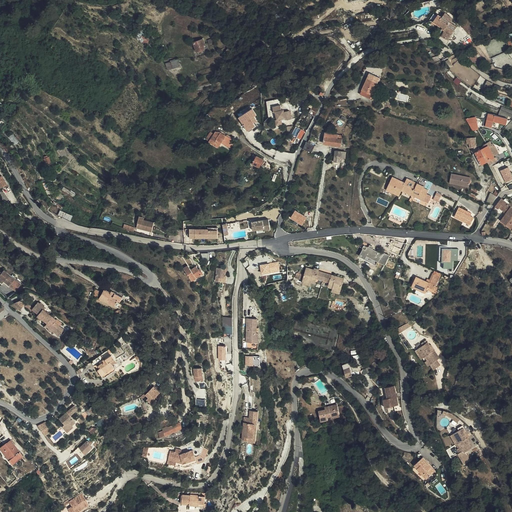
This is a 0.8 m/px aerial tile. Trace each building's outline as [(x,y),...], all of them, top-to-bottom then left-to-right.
[(441,31),(448,36),(454,26),(448,22),(451,18),(442,12),(438,17),(434,14),(429,22),(442,29),(441,31)] [(190,43),(192,48),(199,46),(201,45),(199,40),(190,43)] [(226,52),(224,51),(217,60),(220,62),(225,56),(226,52)] [(457,55),(446,61),(449,66),(460,60),(457,55)] [(175,60),(168,62),(170,70),(178,67),(175,60)] [(170,70),(168,62),(161,64),(164,72),(170,70)] [(367,78),(376,83),(378,79),(369,74),(367,78)] [(369,95),(376,83),(367,78),(360,89),(369,95)] [(482,93),(489,95),(494,83),(487,80),(482,93)] [(367,98),(369,95),(360,89),(358,93),(367,98)] [(511,112),(511,107),(500,104),(498,109),(511,114),(511,112)] [(306,114),(312,117),(316,107),(311,105),(306,114)] [(239,116),(248,130),(257,125),(255,122),(261,118),(253,106),(239,116)] [(274,111),(271,111),(271,112),(273,112),(274,120),(272,120),(272,125),(278,125),(278,119),(282,119),(282,121),(287,121),(286,113),(279,113),(278,110),(274,111)] [(507,116),(487,111),(486,118),(504,124),(507,116)] [(473,131),(479,129),(476,116),(466,119),(473,131)] [(294,137),(299,140),(302,133),(297,130),(294,137)] [(220,139),(221,136),(212,131),(210,136),(207,135),(203,142),(206,143),(205,145),(210,147),(214,140),(218,142),(220,139)] [(335,138),(336,132),(320,131),(319,142),(340,145),(340,139),(335,138)] [(230,141),(221,136),(220,139),(229,144),(230,141)] [(473,139),(464,138),(464,144),(466,144),(467,149),(472,149),(473,139)] [(304,143),(301,149),(310,154),(313,148),(312,147),(314,142),(308,139),(306,144),(304,143)] [(483,144),(490,155),(496,151),(491,142),(487,144),(485,141),(476,146),(477,148),(483,144)] [(489,158),(492,163),(494,161),(490,155),(483,144),(477,148),(485,160),(489,158)] [(478,165),(485,160),(477,148),(472,151),(470,153),(478,165)] [(336,150),(335,156),(334,162),(341,163),(342,158),(346,158),(347,151),(341,150),(336,150)] [(52,163),(49,155),(44,157),(47,165),(52,163)] [(250,164),(258,168),(262,161),(254,157),(252,162),(251,163),(250,164)] [(511,174),(509,167),(502,170),(506,181),(511,178),(511,174)] [(467,185),(468,176),(450,172),(449,181),(467,185)] [(402,187),(404,182),(391,176),(386,188),(398,194),(401,190),(402,187)] [(412,192),(416,183),(406,178),(404,182),(402,187),(412,192)] [(422,185),(416,183),(412,192),(411,195),(428,203),(432,196),(425,193),(427,189),(422,187),(422,185)] [(442,194),(437,192),(433,200),(438,202),(442,194)] [(491,192),(487,200),(493,204),(497,195),(491,192)] [(499,198),(493,206),(496,209),(498,207),(504,212),(498,220),(507,228),(511,224),(511,223),(511,209),(504,203),(506,201),(503,198),(501,199),(499,198)] [(472,213),(460,207),(455,217),(471,224),(474,217),(471,215),(472,213)] [(58,215),(71,220),(73,215),(60,210),(58,215)] [(306,216),(295,210),(291,217),(302,223),(306,216)] [(397,225),(399,221),(389,216),(387,220),(397,225)] [(140,220),(135,219),(133,229),(148,233),(151,223),(140,220)] [(245,228),(244,222),(226,224),(226,231),(245,228)] [(267,234),(266,226),(261,227),(261,224),(248,227),(249,234),(252,234),(261,232),(261,235),(267,234)] [(219,229),(190,229),(190,238),(219,238),(219,229)] [(376,263),(383,266),(388,256),(381,253),(380,255),(370,249),(371,246),(367,245),(366,247),(361,245),(360,248),(362,249),(358,257),(374,266),(376,263)] [(458,259),(458,248),(453,248),(453,246),(441,246),(440,261),(443,261),(443,267),(453,267),(453,259),(458,259)] [(262,273),(280,272),(280,262),(261,263),(262,273)] [(214,281),(224,282),(224,276),(223,275),(223,268),(214,268),(214,281)] [(321,283),(324,273),(318,271),(312,270),(305,268),(303,275),(301,280),(309,283),(320,286),(321,283)] [(176,285),(190,282),(189,273),(179,275),(178,269),(173,270),(176,285)] [(0,282),(7,287),(11,279),(0,273),(0,282)] [(331,285),(331,289),(340,291),(343,278),(324,273),(321,283),(326,284),(331,285)] [(432,289),(438,275),(431,273),(427,282),(414,277),(411,288),(424,292),(426,287),(432,289)] [(96,299),(97,298),(100,293),(94,289),(90,296),(96,299)] [(100,293),(97,298),(111,307),(115,301),(118,303),(121,298),(110,292),(109,293),(102,289),(100,293)] [(14,308),(17,312),(20,310),(21,311),(26,306),(21,302),(14,308)] [(56,334),(60,337),(64,331),(61,328),(56,324),(58,322),(44,311),(45,309),(43,308),(44,306),(42,304),(40,305),(38,304),(32,312),(39,317),(39,318),(44,322),(44,321),(49,325),(47,327),(51,329),(49,331),(55,335),(56,334)] [(223,317),(224,334),(233,333),(232,317),(223,317)] [(247,318),(246,327),(258,327),(258,318),(247,318)] [(258,327),(246,327),(245,342),(248,342),(248,347),(257,348),(258,327)] [(423,357),(428,365),(431,369),(437,366),(434,361),(437,359),(431,351),(429,352),(426,347),(427,345),(424,339),(419,343),(420,345),(414,349),(420,358),(423,357)] [(68,351),(80,363),(85,356),(73,345),(68,351)] [(218,360),(227,360),(227,345),(218,346),(218,360)] [(110,349),(102,352),(105,357),(112,354),(110,349)] [(418,360),(420,358),(414,349),(412,350),(418,360)] [(261,365),(260,355),(245,356),(246,366),(261,365)] [(102,374),(98,378),(101,381),(113,371),(110,367),(114,364),(108,356),(100,363),(101,364),(95,369),(98,372),(100,371),(102,374)] [(204,381),(203,368),(194,369),(195,382),(204,381)] [(343,377),(349,375),(348,368),(342,369),(341,370),(343,377)] [(149,402),(156,395),(154,393),(157,390),(152,385),(144,393),(147,396),(145,398),(149,402)] [(397,404),(393,385),(385,387),(387,397),(382,399),(384,407),(397,404)] [(56,420),(61,427),(68,421),(66,419),(70,415),(67,411),(74,405),(70,401),(55,414),(59,418),(56,420)] [(341,414),(338,404),(327,406),(327,408),(320,410),(322,420),(329,418),(329,417),(341,414)] [(255,423),(258,423),(259,411),(250,410),(250,417),(249,420),(245,419),(243,438),(248,439),(248,436),(254,436),(255,423)] [(454,422),(446,416),(444,419),(451,425),(454,422)] [(161,428),(162,433),(163,434),(183,425),(182,417),(166,425),(161,428)] [(44,421),(37,428),(42,433),(46,430),(49,433),(52,430),(44,421)] [(256,441),(258,423),(255,423),(254,436),(248,436),(248,439),(248,440),(256,441)] [(465,446),(462,439),(460,441),(458,438),(460,437),(458,434),(460,433),(457,427),(453,430),(454,433),(450,434),(454,443),(452,444),(454,449),(453,449),(455,453),(452,454),(451,455),(454,460),(461,457),(460,454),(466,451),(464,446),(465,446)] [(74,443),(80,448),(87,441),(81,435),(74,443)] [(3,457),(7,462),(17,455),(5,438),(0,441),(0,449),(4,455),(3,457)] [(171,452),(170,460),(177,461),(184,462),(184,460),(188,459),(189,462),(197,457),(194,449),(183,453),(183,450),(176,449),(176,452),(171,452)] [(419,464),(417,466),(418,467),(424,472),(427,473),(430,473),(431,472),(421,457),(416,461),(419,464)] [(464,463),(461,457),(454,460),(457,467),(464,463)] [(415,468),(418,473),(423,477),(425,478),(430,473),(427,473),(424,472),(418,467),(417,466),(415,468)] [(80,489),(67,497),(70,501),(66,504),(70,510),(77,505),(87,499),(80,489)] [(190,505),(205,506),(206,496),(202,496),(202,495),(192,494),(192,496),(182,495),(181,503),(188,503),(188,502),(190,502),(190,505)]
